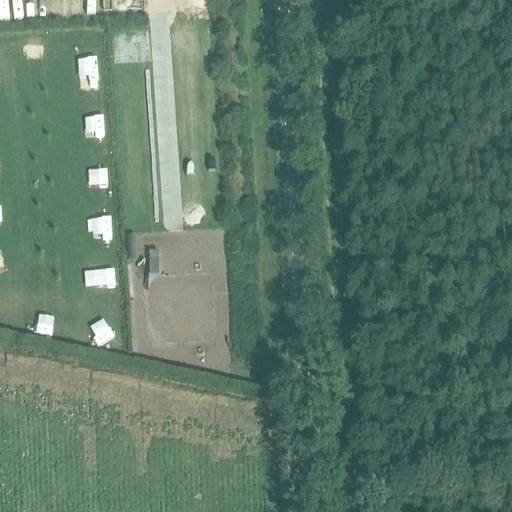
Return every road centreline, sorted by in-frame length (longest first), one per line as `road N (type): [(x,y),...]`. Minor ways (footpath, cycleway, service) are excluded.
road 1 (track): [(319,0),(354,511)]
road 2 (unclassified): [(310,511),(282,0)]
